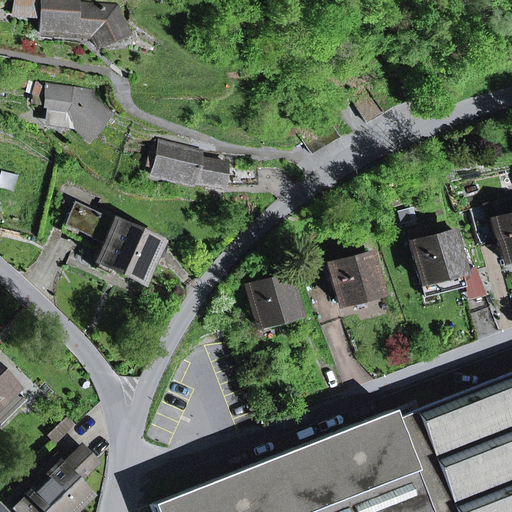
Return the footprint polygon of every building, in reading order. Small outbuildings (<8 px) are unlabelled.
[(14,0),(12,14),(40,15),(39,32),(91,35),(96,47),(127,35),(116,7),(77,3),(77,0),(14,0)] [(271,60),(255,60),(255,70),(273,70),(271,60)] [(367,87),(382,113),(417,93),(414,88),(402,67),(367,87)] [(28,103),(43,106),(46,84),(36,83),(32,94),(28,103)] [(68,122),(86,141),(107,119),(96,109),(91,108),(92,98),(93,92),(46,84),(43,106),(46,106),(44,118),(68,122)] [(350,97),(365,123),(382,113),(367,87),(350,97)] [(107,119),(111,115),(92,98),(91,108),(96,109),(107,119)] [(338,137),(323,111),(309,119),(324,146),(338,137)] [(294,127),(310,154),(324,146),(309,119),(294,127)] [(254,168),(224,168),(225,164),(199,159),(201,151),(156,140),(148,153),(153,156),(149,173),(191,184),(191,181),(221,186),(221,185),(254,184),(254,168)] [(511,216),(509,217),(505,201),(469,211),(478,245),(496,240),(502,261),(511,258),(511,216)] [(106,275),(109,269),(138,283),(158,242),(73,202),(60,231),(75,238),(78,232),(103,244),(95,262),(96,262),(93,269),(106,275)] [(406,233),(419,283),(459,272),(451,242),(457,240),(455,232),(424,240),(422,229),(406,233)] [(326,266),(336,304),(377,293),(367,255),(326,266)] [(244,287),(254,326),(295,315),(285,277),(244,287)] [(511,511),(511,372),(392,420),(388,412),(148,505),(151,511),(511,511)] [(0,374),(0,423),(18,406),(7,395),(13,390),(14,389),(0,374)] [(18,406),(24,400),(13,390),(7,395),(18,406)] [(66,419),(47,436),(55,444),(73,426),(66,419)] [(68,511),(85,496),(73,484),(94,463),(79,448),(58,468),(51,461),(41,471),(47,476),(12,509),(15,511),(68,511)]
